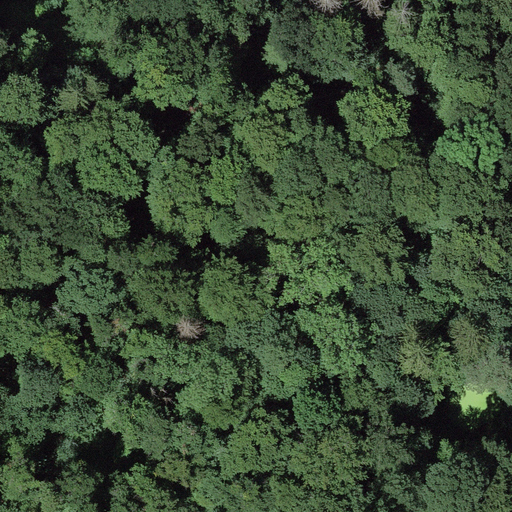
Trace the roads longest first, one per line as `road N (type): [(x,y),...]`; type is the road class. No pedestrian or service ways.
road 1 (track): [(0,175),(287,109),(511,13)]
road 2 (track): [(328,94),(42,33),(0,2)]
